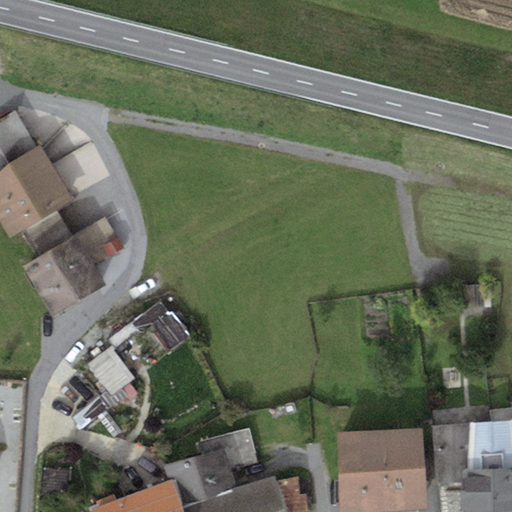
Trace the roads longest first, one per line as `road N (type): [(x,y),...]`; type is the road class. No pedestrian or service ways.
road 1 (unclassified): [(23,511),(42,381),(59,349),(129,274),(139,225),(94,112),(0,88)]
road 2 (primary): [(511,130),(0,5)]
road 3 (track): [(94,112),(504,192)]
